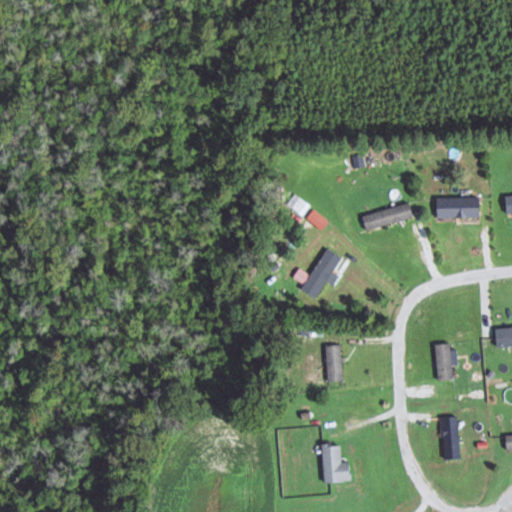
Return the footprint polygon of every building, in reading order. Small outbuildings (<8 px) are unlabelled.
[(303,215),(311,205),(301,197),(293,207),(303,215)] [(480,198),(436,198),(436,218),(480,218),(480,198)] [(362,214),(365,229),(413,219),(409,204),(362,214)] [(316,298),(341,257),(326,247),(301,289),(316,298)] [(452,379),(451,343),(435,344),(436,380),(452,379)] [(343,381),(343,344),(326,344),(326,381),(343,381)] [(442,417),(444,459),(460,459),(458,416),(442,417)] [(342,461),(341,443),(321,445),(324,482),(350,481),(349,461),(342,461)]
